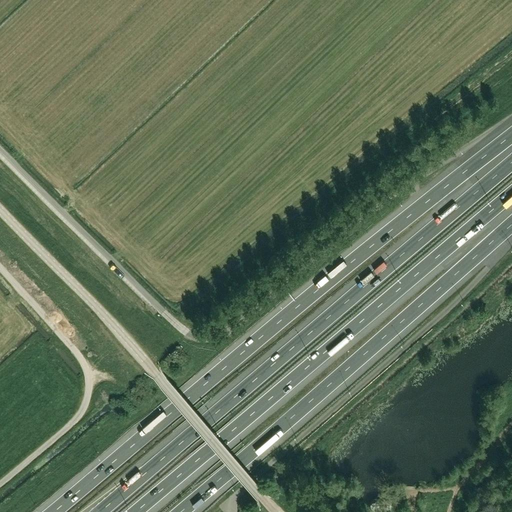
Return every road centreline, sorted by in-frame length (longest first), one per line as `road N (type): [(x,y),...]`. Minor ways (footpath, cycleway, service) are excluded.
road 1 (motorway): [(511,135),(52,511)]
road 2 (motorway): [(511,162),(100,511)]
road 3 (motorway): [(135,511),(511,193)]
road 4 (motorway): [(181,511),(511,223)]
road 5 (unclassified): [(276,511),(0,210)]
